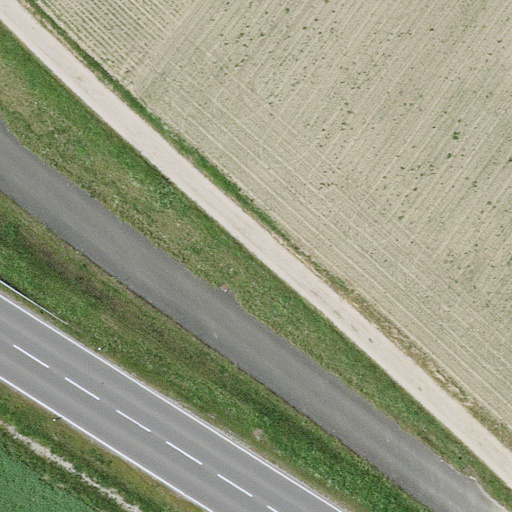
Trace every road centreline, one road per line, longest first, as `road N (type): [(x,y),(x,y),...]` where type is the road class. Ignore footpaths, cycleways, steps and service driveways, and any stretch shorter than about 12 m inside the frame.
road 1 (track): [(511,481),(4,0)]
road 2 (track): [(472,511),(95,234),(0,151)]
road 3 (secondary): [(0,334),(280,511)]
road 4 (track): [(131,511),(0,426)]
